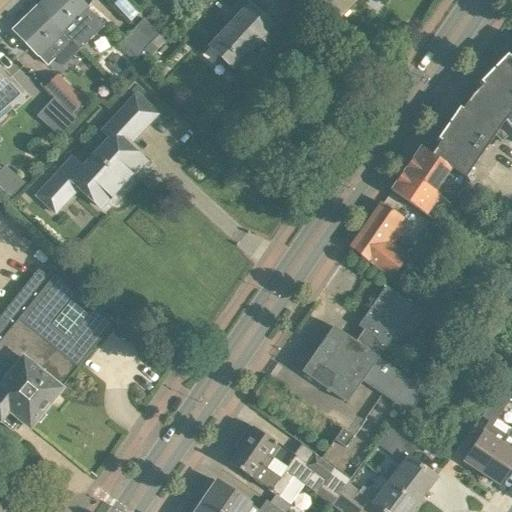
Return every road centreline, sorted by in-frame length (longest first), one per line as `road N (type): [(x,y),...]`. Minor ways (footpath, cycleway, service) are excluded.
road 1 (tertiary): [(138,511),(491,0)]
road 2 (tertiary): [(466,0),(115,511)]
